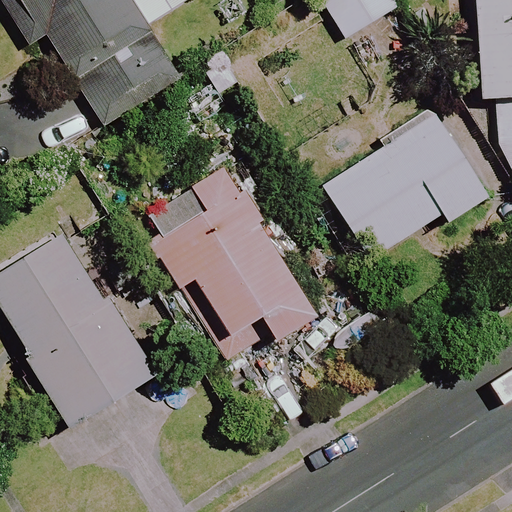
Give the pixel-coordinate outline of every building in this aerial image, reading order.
[(137,27),(182,0),(0,0),(0,5),(26,49),(46,37),(100,126),(171,83),(137,27)] [(397,9),(391,0),(320,0),(344,41),(397,9)] [(511,0),(469,0),(476,101),(494,100),(497,146),(511,144),(511,0)] [(486,201),(435,119),(324,188),(369,262),(443,216),(448,224),(486,201)] [(309,315),(228,173),(188,195),(201,217),(157,242),(225,363),(309,315)] [(151,380),(66,237),(0,276),(0,310),(70,428),(151,380)]
